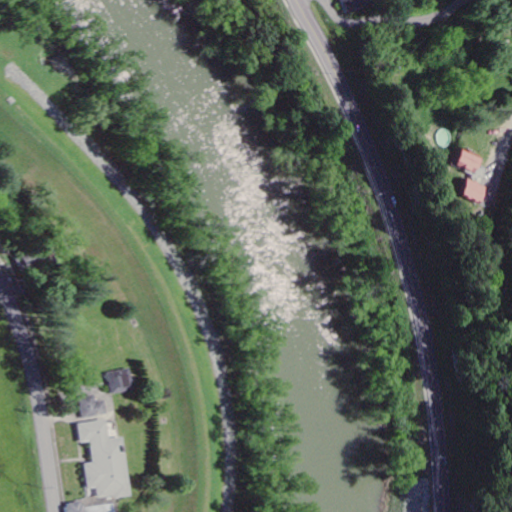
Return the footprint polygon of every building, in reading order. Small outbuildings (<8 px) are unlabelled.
[(374,0),(340,0),(343,11),(376,6),(374,0)] [(432,132),(433,145),(447,144),(446,131),(432,132)] [(453,169),(476,175),(480,159),(457,153),(453,169)] [(485,187),(462,181),(457,199),(480,205),(485,187)] [(134,391),(131,369),(109,372),(111,394),(134,391)] [(81,397),(83,419),(108,416),(106,401),(97,402),(96,395),(81,397)] [(79,423),(81,443),(91,442),(93,463),(85,464),(88,489),(98,488),(99,499),(131,496),(124,437),(109,439),(107,420),(79,423)]
